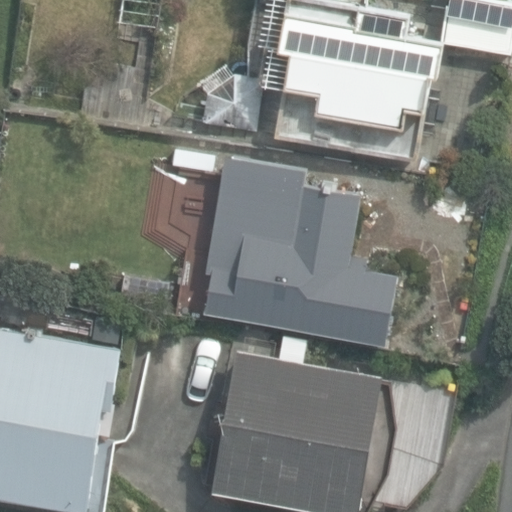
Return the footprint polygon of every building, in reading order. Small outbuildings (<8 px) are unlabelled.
[(281,132),(418,155),(432,72),(441,73),(446,41),(511,51),(511,0),(433,0),(433,3),(448,5),(442,39),(409,33),(412,13),(332,0),(290,0),(283,45),(269,42),(263,77),(237,72),(235,74),(229,62),(204,80),(211,91),(206,120),(257,129),(265,81),(289,85),(281,132)] [(219,150),(185,144),(181,165),(216,170),(219,150)] [(208,310),(388,340),(400,272),(370,267),(372,256),(353,253),(363,191),(308,182),(310,166),(230,153),(210,270),(215,270),(208,310)] [(114,436),(128,345),(1,326),(0,331),(0,497),(96,511),(108,435),(114,436)] [(241,349),(216,488),(353,511),(360,511),(362,507),(374,510),(389,473),(398,420),(390,374),(241,349)]
